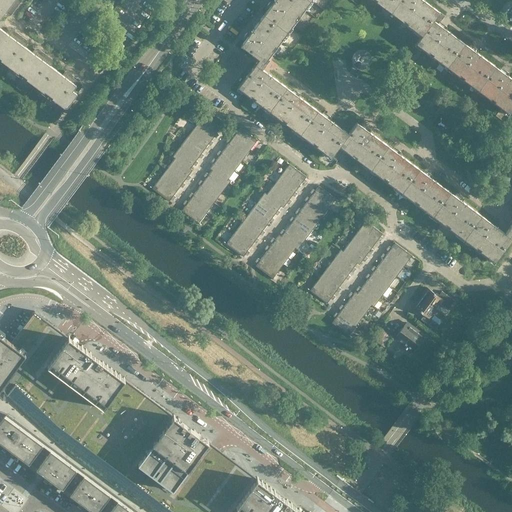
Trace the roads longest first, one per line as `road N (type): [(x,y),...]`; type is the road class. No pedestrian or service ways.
road 1 (secondary): [(374,511),(45,253)]
road 2 (residential): [(74,302),(73,318),(289,480),(321,484)]
road 3 (secondary): [(96,312),(321,484)]
road 4 (residential): [(346,103),(359,85),(427,136),(429,164),(481,204),(502,203),(511,191)]
road 5 (tertiary): [(35,227),(138,78)]
road 6 (tertiary): [(138,78),(24,218)]
road 7 (residential): [(240,118),(232,100),(190,69),(243,0)]
road 8 (residential): [(143,2),(91,70),(59,45)]
